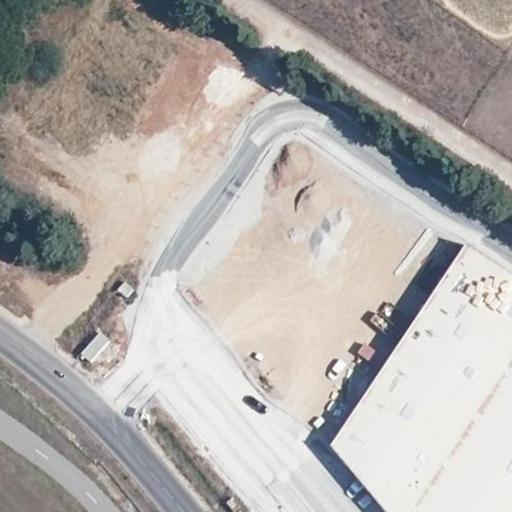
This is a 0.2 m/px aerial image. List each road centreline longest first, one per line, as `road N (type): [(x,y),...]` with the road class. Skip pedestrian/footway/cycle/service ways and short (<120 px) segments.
road 1 (track): [(511,175),(241,0)]
road 2 (unclassified): [(0,340),(99,412),(182,511)]
